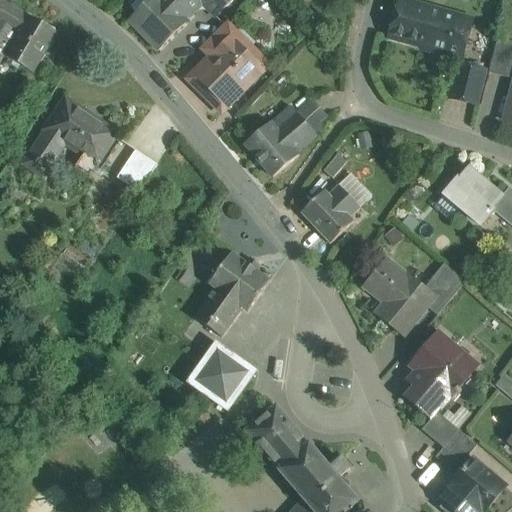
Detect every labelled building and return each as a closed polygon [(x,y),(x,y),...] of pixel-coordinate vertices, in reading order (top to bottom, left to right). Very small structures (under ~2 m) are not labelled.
[(151,0),(129,23),(158,52),(203,6),(215,18),(233,0),(151,0)] [(29,18),(0,1),(0,23),(19,35),(13,44),(12,44),(4,57),(5,58),(32,74),(57,34),(29,17),(29,18)] [(473,22),(400,2),(390,38),(462,58),(473,22)] [(19,35),(0,23),(0,66),(5,58),(4,57),(4,58),(12,44),(13,44),(19,35)] [(227,24),(206,45),(214,54),(235,32),(227,24)] [(264,61),(235,32),(214,54),(221,61),(195,88),(211,104),(215,100),(226,111),(254,83),(248,78),(264,61)] [(511,43),(498,40),(489,74),(511,80),(511,43)] [(486,71),(460,65),(450,100),(477,106),(486,71)] [(118,135),(66,100),(45,132),(47,133),(28,161),(39,168),(43,162),(51,167),(65,146),(97,167),(118,135)] [(316,137),(296,114),(276,131),(296,154),(316,137)] [(271,125),(246,146),(274,178),(299,157),(296,154),(276,131),(271,125)] [(158,166),(136,152),(117,180),(139,195),(158,166)] [(336,178),(347,161),(337,155),(326,171),(336,178)] [(433,166),(424,159),(415,172),(423,179),(433,166)] [(502,198),(469,171),(459,182),(458,181),(445,197),(481,227),(494,213),(494,212),(493,210),(502,199),(502,198)] [(371,199),(350,177),(330,197),(350,219),(371,199)] [(511,190),(510,189),(502,198),(502,199),(493,210),(494,212),(494,213),(511,227),(511,190)] [(330,197),(326,193),(303,215),(331,245),(354,223),(350,219),(330,197)] [(419,225),(410,217),(404,225),(413,233),(419,225)] [(270,282),(232,255),(210,286),(216,291),(243,310),(248,314),(270,282)] [(408,280),(386,262),(364,289),(365,290),(367,288),(388,305),(379,317),(376,314),(375,316),(402,338),(426,308),(435,297),(426,289),(410,277),(408,280)] [(466,284),(445,266),(426,289),(435,297),(426,308),(438,318),(466,284)] [(243,310),(216,291),(195,320),(222,339),(243,310)] [(477,369),(438,336),(412,367),(420,374),(411,384),(418,390),(409,401),(429,418),(438,407),(442,411),(456,393),(460,396),(462,392),(459,390),(477,369)] [(256,374),(217,346),(189,385),(228,413),(256,374)] [(511,382),(505,377),(496,387),(511,400),(511,382)] [(460,428),(471,416),(462,407),(451,420),(460,428)] [(348,511),(358,504),(338,481),(351,470),(343,460),(330,471),(277,408),(247,434),(304,501),(294,511),(348,511)] [(438,414),(422,432),(444,450),(459,432),(438,414)] [(459,432),(444,450),(436,459),(454,474),(477,447),(459,432)] [(473,461),(451,487),(452,488),(441,502),(453,511),(458,511),(467,502),(478,511),(486,511),(506,489),(473,461)]
